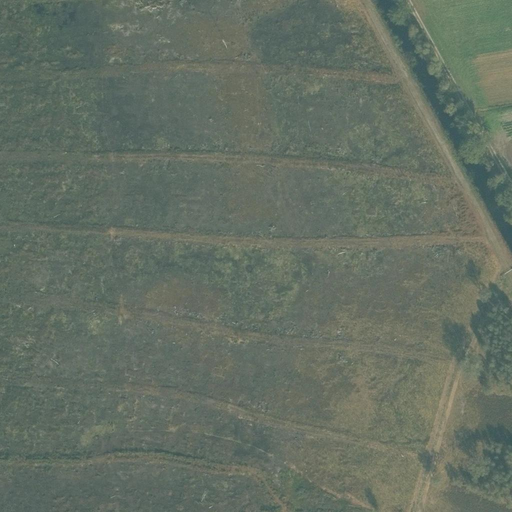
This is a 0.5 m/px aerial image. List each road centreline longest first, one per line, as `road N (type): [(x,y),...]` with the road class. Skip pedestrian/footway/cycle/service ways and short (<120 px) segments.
road 1 (track): [(363,0),(511,269)]
road 2 (track): [(511,184),(407,0)]
